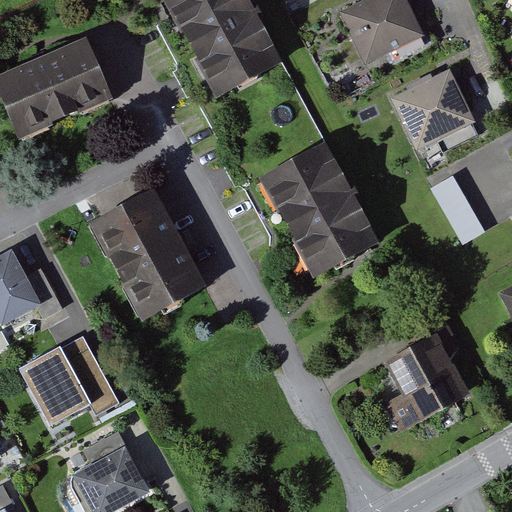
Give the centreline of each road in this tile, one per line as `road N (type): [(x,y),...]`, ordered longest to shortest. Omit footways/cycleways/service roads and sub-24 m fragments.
road 1 (residential): [(0,233),(176,149),(372,511)]
road 2 (unknown): [(176,149),(109,29)]
road 3 (residential): [(406,511),(511,451)]
